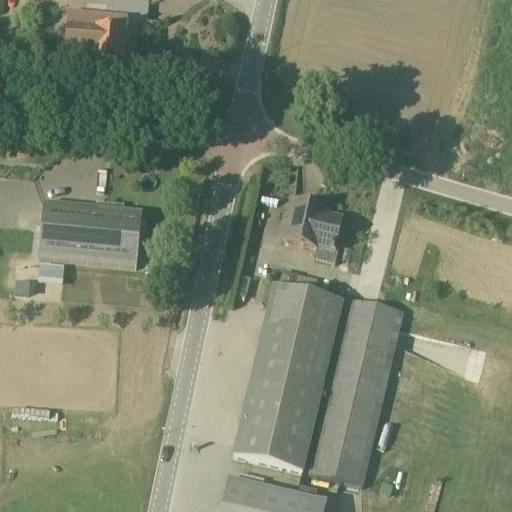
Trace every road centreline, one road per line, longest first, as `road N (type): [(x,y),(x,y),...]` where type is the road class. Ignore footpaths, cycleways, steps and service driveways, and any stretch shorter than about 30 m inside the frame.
road 1 (unclassified): [(158,511),(229,135)]
road 2 (unclassified): [(511,209),(229,135)]
road 3 (unclassified): [(229,135),(0,114)]
road 4 (unclassified): [(229,135),(261,0)]
